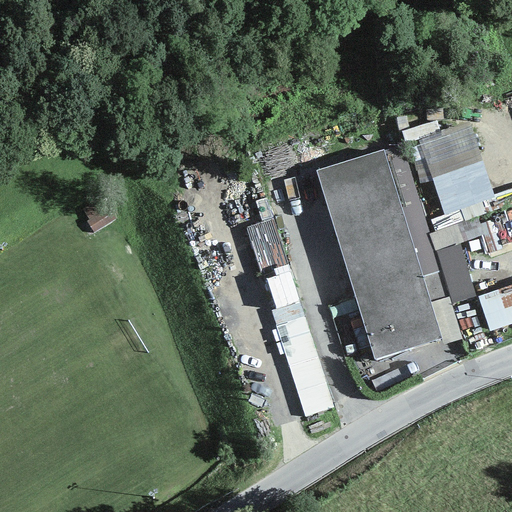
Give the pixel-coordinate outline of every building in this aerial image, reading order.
[(470,127),(418,143),(443,217),(494,201),(470,127)] [(384,155),(316,175),(375,363),(442,342),(384,155)] [(262,270),(287,264),(276,221),(252,227),(262,270)] [(460,247),(436,254),(451,306),(475,299),(460,247)] [(267,276),(303,422),(331,415),(295,269),(267,276)] [(511,286),(477,299),(488,334),(511,325),(511,286)]
